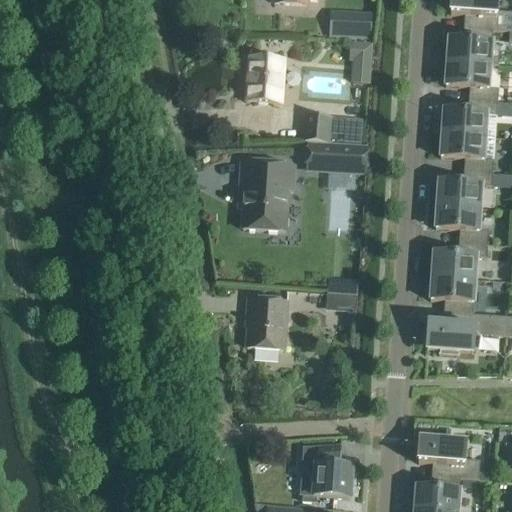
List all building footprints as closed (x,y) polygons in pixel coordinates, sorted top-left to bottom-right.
[(464,30),(463,30),(500,33),(500,34),(511,34),(511,14),(496,14),(497,0),(451,0),(450,17),(469,19),(468,30),(464,30)] [(356,17),(355,41),(371,42),(372,18),(356,17)] [(499,46),(500,34),(500,33),(463,30),(463,31),(468,31),(467,43),(448,42),(447,65),(490,68),(491,46),(499,46)] [(284,62),(268,60),(248,59),(245,104),(265,105),(281,106),(284,62)] [(458,101),(458,102),(495,104),(496,91),(488,90),(490,68),(447,65),(445,89),(464,90),(463,101),(458,101)] [(353,74),(352,84),(370,86),(371,75),(353,74)] [(495,104),(458,102),(463,103),(462,114),(443,113),(442,136),(485,140),(486,117),(494,118),(495,104)] [(304,118),(302,143),(302,145),(308,145),(328,146),(330,120),(304,118)] [(453,173),(490,176),(491,162),(483,162),(485,140),(442,136),(440,160),(459,161),(458,173),(453,173)] [(365,175),(366,151),(314,148),(313,172),(365,175)] [(293,168),(261,166),(241,165),(240,196),(244,197),(242,232),(284,234),(287,194),(291,194),(293,168)] [(490,176),(453,173),(453,174),(458,174),(457,186),(438,184),(436,208),(480,211),(481,189),(489,189),(490,176)] [(478,233),(480,211),(436,208),(435,231),(453,233),(453,244),(448,244),(448,245),(485,247),(486,234),(478,233)] [(485,247),(448,245),(453,245),(452,257),(433,256),(431,279),(475,282),(476,260),(484,260),(485,247)] [(443,316),(480,319),(481,305),(473,305),(475,282),(431,279),(430,303),(448,304),(448,316),(443,315),(443,316)] [(356,298),(357,283),(327,281),(326,296),(347,297),(356,298)] [(355,314),(356,298),(347,297),(346,313),(355,314)] [(286,305),(270,304),(250,302),(247,350),(267,352),(282,353),(286,305)] [(473,337),(506,340),(507,320),(480,319),(443,316),(443,317),(447,317),(447,328),(428,327),(426,352),(438,352),(438,357),(459,359),(459,354),(472,355),(473,337)] [(431,478),(431,479),(470,482),(482,483),(484,464),(464,462),(465,445),(452,444),(453,439),(432,438),(432,442),(419,441),(418,466),(436,467),(435,479),(431,478)] [(302,450),(301,467),(308,468),(307,483),(314,484),(313,499),(349,502),(351,470),(339,469),(341,448),(302,450)] [(416,490),(414,511),(459,511),(461,495),(469,495),(470,482),(431,479),(431,480),(435,480),(434,491),(416,490)]
